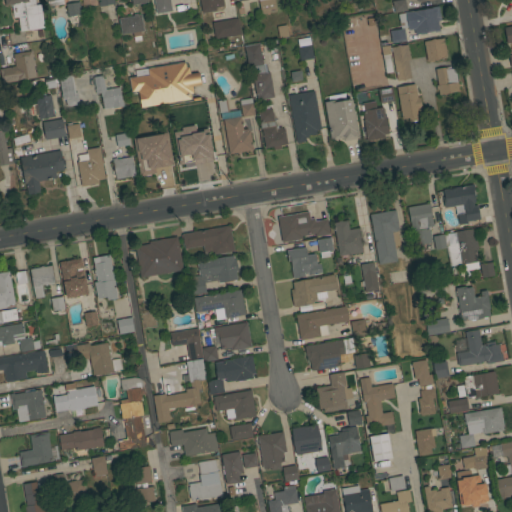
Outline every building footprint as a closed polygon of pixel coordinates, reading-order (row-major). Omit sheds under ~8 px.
[(44,28),(20,31),(18,17),(13,18),(12,4),(5,5),(4,0),(34,0),(35,5),(40,4),(44,28)] [(169,0),(172,11),(156,14),(153,0),(169,0)] [(198,0),(221,0),(223,6),(214,7),(215,10),(201,12),(198,0)] [(274,0),(276,12),(261,14),(259,0),(274,0)] [(394,13),(392,1),(398,0),(405,0),(407,10),(394,13)] [(79,2),(82,19),(75,20),(75,16),(68,17),(66,4),(79,2)] [(441,20),(437,21),(439,30),(426,33),(426,34),(420,35),(420,34),(415,35),(414,28),(407,29),(407,28),(404,28),(406,40),(392,43),(389,31),(401,29),(398,14),(438,6),(441,20)] [(144,31),(140,31),(141,40),(134,41),(133,32),(121,34),(119,18),(133,16),(133,14),(138,13),(138,15),(141,14),(144,31)] [(237,18),(240,34),(214,38),(211,22),(237,18)] [(511,66),(510,67),(509,56),(511,55),(511,42),(506,44),(503,28),(511,26),(511,66)] [(387,45),(389,45),(390,49),(389,49),(392,72),(385,73),(381,46),(382,46),(380,36),(385,35),(387,45)] [(313,58),(300,61),(297,47),(298,47),(297,40),(309,38),(313,58)] [(447,58),(433,60),(434,61),(429,62),(429,61),(427,61),(423,41),(444,38),(447,58)] [(273,97),(258,100),(257,94),(255,95),(252,75),(251,75),(250,66),(248,67),(244,46),(259,44),(263,64),(264,64),(265,72),(269,72),(273,97)] [(407,44),(410,60),(408,60),(411,78),(397,81),(391,47),(407,44)] [(12,54),(31,51),(36,77),(2,83),(0,69),(14,66),(12,54)] [(138,91),(131,92),(129,78),(136,77),(135,70),(185,62),(186,67),(189,67),(190,74),(198,72),(201,85),(192,86),(193,93),(190,94),(191,99),(141,108),(138,91)] [(450,66),(451,68),(455,68),(458,84),(459,84),(459,87),(458,87),(459,91),(439,95),(438,90),(436,90),(436,86),(438,85),(435,69),(450,66)] [(72,74),(76,92),(77,92),(79,104),(67,107),(65,99),(63,99),(59,77),(72,74)] [(103,75),(105,90),(120,87),(123,106),(103,109),(101,93),(96,94),(93,77),(103,75)] [(56,82),(51,83),(51,84),(40,86),(39,85),(30,87),(29,82),(55,78),(56,82)] [(288,87),(288,84),(297,82),(298,93),(314,90),(321,129),(316,130),(316,134),(307,135),(308,137),(305,138),(306,141),(296,143),(288,95),(289,95),(288,87)] [(415,84),(417,98),(419,97),(421,108),(419,108),(421,119),(417,120),(416,121),(414,122),(412,121),(409,121),(409,118),(402,119),(396,87),(415,84)] [(380,104),(377,89),(392,87),(394,101),(380,104)] [(329,101),(328,96),(345,93),(346,100),(351,99),(353,111),(354,111),(359,138),(343,141),(343,138),(334,140),(332,138),(330,139),(324,102),(329,101)] [(54,116),(39,119),(35,97),(51,95),(54,116)] [(242,117),(239,100),(251,98),(254,115),(242,117)] [(262,129),(261,129),(257,108),(268,105),(269,108),(271,108),(275,126),(278,125),(278,127),(282,127),(282,128),(284,128),(287,144),(280,145),(281,148),(273,150),(273,146),(265,148),(262,129)] [(383,107),(384,116),(385,116),(389,134),(384,134),(385,137),(367,141),(363,120),(364,120),(363,110),(383,107)] [(221,120),(220,113),(240,110),(243,130),(248,129),(248,130),(250,130),(253,150),(228,154),(223,119),(221,120)] [(65,136),(46,140),(43,122),(62,119),(65,136)] [(79,124),(81,136),(68,138),(66,126),(79,124)] [(174,158),(188,156),(190,166),(211,162),(205,131),(193,133),(192,127),(169,132),(174,158)] [(0,130),(3,130),(4,136),(5,136),(6,141),(5,142),(6,148),(11,148),(13,163),(0,165),(0,130)] [(172,165),(154,168),(155,173),(139,176),(132,138),(141,136),(147,134),(147,136),(167,132),(172,165)] [(127,133),(129,145),(116,147),(114,135),(127,133)] [(105,179),(98,180),(98,183),(81,186),(77,162),(88,160),(86,149),(99,147),(105,179)] [(41,192),(27,194),(25,183),(24,184),(19,158),(60,150),(62,159),(64,159),(65,165),(63,165),(64,169),(55,171),(56,178),(38,181),(41,192)] [(134,171),(135,171),(136,175),(116,179),(112,159),(116,158),(117,159),(132,156),(134,171)] [(473,184),(475,195),(474,195),(475,202),(473,202),(474,206),(477,205),(480,219),(466,221),(464,214),(456,215),(454,206),(444,208),(442,197),(444,197),(443,190),(473,184)] [(429,203),(433,226),(430,226),(431,229),(429,230),(431,243),(414,246),(407,207),(429,203)] [(395,210),(399,231),(398,231),(400,245),(394,246),(397,261),(378,264),(370,214),(395,210)] [(315,237),(314,234),(301,236),(302,239),(282,242),(277,217),(308,212),(310,219),(314,218),(314,221),(327,219),(330,234),(315,237)] [(362,252),(348,255),(348,254),(339,256),(333,222),(347,220),(348,230),(358,228),(362,252)] [(227,226),(230,226),(234,251),(204,256),(203,246),(184,249),(182,234),(227,226)] [(474,240),(476,240),(478,250),(476,250),(479,268),(465,271),(464,264),(450,266),(446,246),(449,245),(446,233),(472,229),(474,240)] [(446,248),(435,250),(432,236),(443,234),(446,248)] [(177,237),(182,271),(140,277),(135,246),(149,244),(149,241),(177,237)] [(332,250),(329,250),(330,256),(320,258),(319,252),(318,253),(316,239),(330,237),(332,250)] [(308,276),(307,273),(304,274),(304,276),(293,278),(290,261),(288,261),(286,251),(292,250),(292,249),(298,248),(298,249),(305,247),(307,255),(314,254),(316,264),(320,264),(322,273),(308,276)] [(117,295),(116,295),(116,298),(106,300),(106,297),(97,298),(94,282),(97,282),(96,275),(95,275),(94,270),(92,258),(110,254),(117,295)] [(233,255),(233,260),(235,260),(237,272),(236,272),(237,280),(219,283),(218,280),(204,283),(206,292),(192,295),(189,277),(198,275),(197,264),(198,264),(197,261),(233,255)] [(81,258),(83,268),(76,269),(76,271),(84,269),(85,278),(84,279),(87,294),(66,298),(59,262),(81,258)] [(360,264),(373,262),(377,282),(373,282),(374,289),(379,288),(381,298),(367,301),(360,264)] [(479,264),(491,262),(494,275),(482,277),(479,264)] [(29,269),(50,265),(53,283),(52,283),(52,285),(49,285),(49,284),(47,284),(47,285),(44,286),(44,284),(41,285),(43,297),(35,298),(29,269)] [(26,283),(16,284),(15,272),(25,270),(26,283)] [(14,304),(6,305),(6,308),(0,308),(0,272),(9,271),(14,304)] [(334,274),(336,289),(325,291),(327,297),(312,300),(313,303),(293,307),(290,290),(293,289),(292,282),(334,274)] [(481,318),(482,319),(475,320),(475,319),(462,321),(461,317),(460,318),(458,307),(459,306),(455,288),(466,286),(466,288),(472,287),(474,297),(480,296),(480,292),(486,290),(489,309),(488,309),(489,316),(481,318)] [(241,289),(245,315),(225,318),(223,308),(195,312),(193,298),(241,289)] [(66,315),(57,316),(56,310),(52,311),(50,298),(62,296),(66,315)] [(345,306),(348,321),(326,325),(328,335),(300,340),(296,315),(345,306)] [(0,310),(15,308),(16,313),(20,313),(20,318),(17,318),(17,319),(2,322),(2,324),(0,324),(0,310)] [(83,313),(95,311),(98,325),(86,327),(83,313)] [(119,334),(117,320),(131,317),(134,332),(119,334)] [(427,336),(425,322),(447,318),(449,332),(427,336)] [(367,334),(352,336),(350,321),(364,319),(367,334)] [(246,322),(251,347),(230,351),(230,347),(221,349),(220,346),(215,346),(217,359),(204,362),(201,348),(213,346),(212,337),(215,337),(213,328),(246,322)] [(0,326),(21,323),(24,338),(12,340),(13,344),(2,346),(1,345),(0,345),(0,326)] [(197,328),(202,357),(189,359),(186,344),(172,347),(169,333),(197,328)] [(480,362),(481,363),(477,364),(477,363),(458,366),(456,353),(467,351),(464,332),(478,329),(481,345),(485,344),(485,343),(494,341),(494,345),(498,344),(499,353),(501,353),(502,361),(487,364),(486,361),(480,362)] [(44,346),(43,336),(57,334),(59,344),(44,346)] [(20,352),(18,339),(31,337),(32,341),(38,340),(39,348),(33,349),(33,350),(20,352)] [(351,338),(354,352),(338,355),(340,366),(311,371),(309,358),(306,359),(304,346),(351,338)] [(122,370),(113,371),(113,372),(93,375),(91,367),(90,367),(89,359),(77,361),(75,345),(89,343),(89,346),(107,343),(110,360),(120,358),(122,370)] [(0,358),(43,350),(47,371),(36,373),(35,369),(25,371),(26,378),(6,382),(3,369),(0,369),(0,358)] [(158,381),(156,352),(144,353),(146,382),(158,381)] [(369,366),(355,369),(353,356),(367,353),(369,366)] [(254,373),(252,374),(252,378),(234,381),(226,382),(225,378),(222,379),(224,392),(209,394),(207,381),(219,379),(217,365),(222,365),(222,361),(230,360),(230,359),(247,356),(252,355),(254,373)] [(206,379),(199,380),(200,389),(199,389),(200,391),(198,391),(200,403),(168,409),(170,421),(157,423),(152,396),(154,396),(152,384),(158,383),(160,394),(165,394),(165,396),(185,392),(185,389),(191,388),(190,382),(189,382),(185,362),(202,359),(206,379)] [(428,375),(431,374),(432,384),(419,386),(417,378),(414,379),(411,362),(425,360),(428,375)] [(435,378),(432,364),(446,361),(448,376),(435,378)] [(498,394),(471,399),(471,397),(466,397),(466,396),(458,397),(456,386),(464,385),(462,377),(494,371),(498,394)] [(323,412),(323,408),(319,409),(315,388),(330,385),(328,375),(343,372),(346,388),(350,387),(352,398),(345,399),(347,408),(323,412)] [(146,446),(106,452),(104,443),(126,439),(123,419),(121,419),(119,404),(120,404),(119,400),(127,399),(125,390),(121,390),(119,380),(133,377),(136,377),(139,379),(141,380),(142,382),(143,384),(145,394),(141,395),(142,401),(140,401),(143,415),(141,416),(146,446)] [(392,383),(394,397),(382,399),(383,401),(379,401),(381,413),(391,412),(393,423),(366,428),(364,416),(367,415),(365,402),(363,403),(359,379),(369,377),(371,387),(392,383)] [(85,407),(85,409),(69,411),(69,409),(55,412),(52,396),(55,396),(55,397),(65,395),(64,385),(74,383),(74,389),(89,387),(89,386),(94,385),(97,406),(85,407)] [(434,413),(420,416),(417,398),(420,398),(419,390),(433,388),(435,398),(432,398),(434,413)] [(45,417),(18,422),(16,409),(12,410),(9,393),(14,393),(14,394),(24,392),(24,390),(30,389),(30,391),(40,389),(45,417)] [(251,390),(255,417),(234,420),(234,418),(226,419),(225,410),(215,412),(214,405),(212,405),(212,401),(213,401),(212,396),(251,390)] [(449,414),(447,401),(466,398),(468,410),(449,414)] [(499,408),(503,430),(482,434),(482,432),(472,434),(474,446),(461,448),(459,436),(467,435),(463,414),(499,408)] [(359,410),(361,424),(348,426),(346,412),(359,410)] [(231,441),(229,426),(250,423),(253,437),(231,441)] [(295,455),(291,429),(316,424),(321,451),(295,455)] [(360,452),(347,454),(348,459),(343,460),(344,467),(332,469),(327,436),(338,434),(338,432),(341,432),(340,429),(356,426),(360,452)] [(75,451),(75,448),(63,450),(63,451),(61,451),(58,435),(72,433),(72,432),(80,430),(80,432),(94,429),(93,428),(100,427),(103,446),(75,451)] [(206,428),(207,434),(214,432),(217,450),(185,456),(183,444),(170,446),(168,432),(182,429),(182,432),(206,428)] [(414,431),(434,428),(435,435),(433,436),(434,447),(430,448),(431,454),(418,456),(414,431)] [(286,452),(283,453),(284,462),(279,463),(280,469),(271,470),(270,468),(263,469),(257,436),(282,431),(286,452)] [(26,466),(21,467),(19,452),(32,449),(29,435),(48,432),(49,436),(48,436),(50,448),(54,448),(56,458),(52,459),(52,461),(26,466)] [(392,458),(373,461),(369,436),(388,433),(392,458)] [(511,494),(509,495),(509,497),(499,499),(495,480),(508,478),(505,465),(509,464),(509,462),(508,462),(507,456),(502,457),(502,455),(492,457),(490,446),(500,444),(500,443),(511,441),(511,494)] [(474,456),(473,448),(485,446),(488,468),(464,472),(461,458),(474,456)] [(220,455),(239,452),(241,463),(242,462),(242,465),(241,465),(242,472),(240,473),(240,474),(238,474),(239,482),(227,484),(226,484),(220,455)] [(257,466),(244,468),(241,455),(254,453),(257,466)] [(107,474),(94,476),(90,458),(103,456),(107,474)] [(317,473),(314,458),(327,456),(330,471),(317,473)] [(215,459),(219,482),(221,495),(190,501),(188,488),(189,487),(188,484),(200,482),(199,475),(200,475),(197,462),(215,459)] [(448,464),(451,478),(438,480),(436,466),(448,464)] [(285,481),(282,467),(295,465),(297,479),(285,481)] [(155,501),(137,504),(135,489),(142,488),(141,484),(135,484),(133,469),(149,466),(151,482),(146,483),(147,487),(152,486),(155,501)] [(86,500),(67,503),(64,486),(54,488),(52,475),(63,473),(65,482),(83,479),(86,500)] [(402,475),(404,489),(390,491),(388,478),(402,475)] [(460,505),(456,478),(467,476),(468,479),(470,478),(470,477),(479,475),(481,484),(484,483),(487,501),(460,505)] [(36,481),(38,492),(40,492),(44,511),(49,511),(24,511),(23,506),(26,506),(22,484),(36,481)] [(372,511),(345,511),(341,489),(358,486),(359,490),(368,489),(372,511)] [(452,507),(440,509),(440,511),(427,511),(423,487),(429,486),(429,490),(434,489),(435,491),(439,491),(439,488),(448,487),(452,507)] [(268,511),(267,501),(274,500),(273,491),(283,489),(283,490),(287,489),(287,491),(294,490),(297,502),(287,504),(288,511),(268,511)] [(339,511),(305,511),(303,497),(322,494),(322,491),(335,489),(339,511)] [(397,501),(395,492),(408,489),(411,501),(406,502),(408,511),(380,511),(379,504),(397,501)] [(237,511),(229,511),(229,507),(229,501),(232,501),(233,506),(236,506),(237,511)] [(219,503),(220,511),(181,511),(181,506),(195,504),(196,507),(219,503)]
